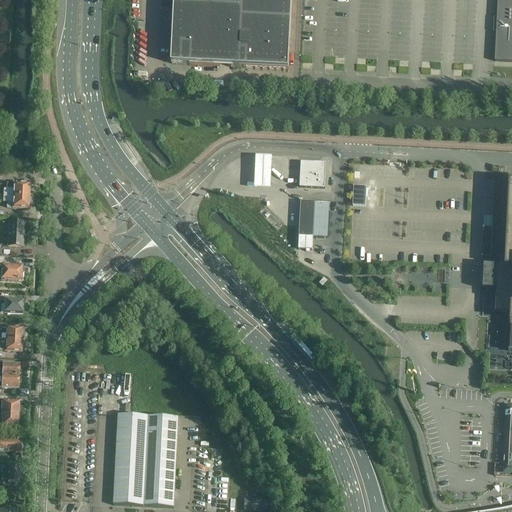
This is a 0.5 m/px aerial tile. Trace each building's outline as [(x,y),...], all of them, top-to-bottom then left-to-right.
[(173,0),(173,6),(236,9),(236,0),(173,0)] [(236,0),(236,9),(233,67),(288,70),(291,0),(236,0)] [(511,0),(497,0),(494,62),(511,63),(511,0)] [(173,6),(171,46),(172,46),(190,47),(189,65),(189,66),(233,68),(233,67),(236,9),(173,6)] [(172,52),(171,64),(183,65),(189,65),(190,47),(172,46),(172,52)] [(272,157),(255,157),(254,182),(254,190),(270,191),(271,183),(272,157)] [(300,177),(299,188),(314,189),(325,190),(326,167),(326,164),(316,164),(301,163),(300,172),(300,177)] [(487,278),(487,279),(487,280),(488,281),(489,282),(490,282),(490,290),(497,291),(496,297),(495,314),(511,315),(511,321),(509,350),(509,351),(509,352),(510,352),(511,352),(511,183),(510,184),(507,253),(507,260),(498,259),(498,267),(491,266),(490,275),(489,275),(488,275),(487,276),(487,277),(487,278)] [(13,196),(29,197),(30,185),(6,184),(6,190),(13,190),(13,196)] [(354,187),(353,207),(365,207),(366,188),(354,187)] [(29,197),(13,196),(12,204),(6,203),(6,208),(12,209),(29,210),(29,197)] [(315,204),(314,204),(307,203),(301,203),(299,238),(305,238),(313,238),(315,204)] [(23,248),(24,223),(9,222),(8,247),(23,248)] [(8,267),(1,267),(0,281),(20,283),(21,269),(8,269),(8,267)] [(22,315),(22,302),(4,301),(4,306),(1,306),(1,307),(0,308),(0,314),(22,315)] [(5,340),(22,341),(22,329),(6,328),(6,330),(1,329),(1,334),(6,335),(5,340)] [(0,351),(5,351),(5,352),(21,353),(22,341),(5,340),(0,340),(0,351)] [(0,364),(0,377),(19,379),(19,377),(20,375),(20,373),(19,371),(19,366),(0,364)] [(0,377),(0,389),(18,391),(18,385),(20,383),(20,381),(18,379),(19,379),(0,377)] [(1,415),(18,416),(19,403),(1,402),(1,403),(0,403),(0,408),(1,409),(1,415)] [(505,418),(504,430),(503,453),(502,475),(511,475),(511,406),(506,406),(505,418)] [(18,416),(1,415),(0,422),(0,427),(17,429),(18,416)] [(118,416),(113,506),(174,509),(178,419),(118,416)] [(0,452),(20,454),(21,443),(5,441),(5,437),(0,436),(0,452)] [(2,468),(1,481),(8,481),(7,484),(19,484),(20,469),(2,468)] [(244,511),(267,511),(268,501),(244,501),(244,511)]
